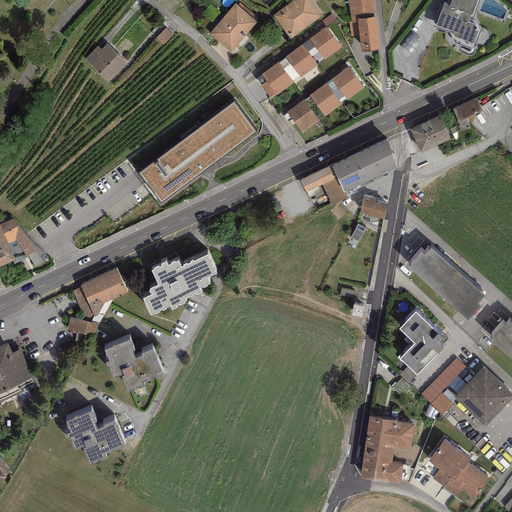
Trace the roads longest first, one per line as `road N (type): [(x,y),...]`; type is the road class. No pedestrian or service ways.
road 1 (residential): [(396,118),(403,156),(346,483)]
road 2 (primary): [(0,305),(300,163)]
road 3 (residential): [(300,163),(238,79),(147,0)]
road 4 (primary): [(396,118),(511,63)]
road 5 (residential): [(376,0),(384,89),(396,118)]
